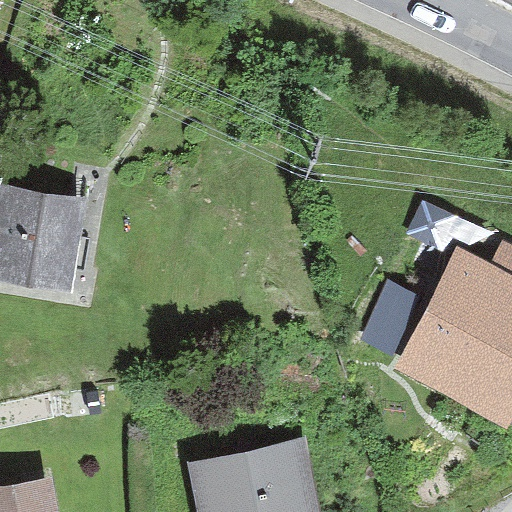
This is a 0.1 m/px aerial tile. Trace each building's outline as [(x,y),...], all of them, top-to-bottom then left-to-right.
[(0,273),(47,283),(49,270),(54,271),(56,259),(83,265),(89,237),(76,234),(84,197),(11,183),(0,237),(0,273)] [(417,357),(493,396),(511,358),(511,253),(507,251),(494,277),(465,263),(417,357)] [(364,332),(388,339),(407,281),(382,273),(364,332)] [(312,511),(302,451),(211,466),(218,511),(312,511)] [(0,489),(0,511),(47,511),(41,481),(0,489)]
